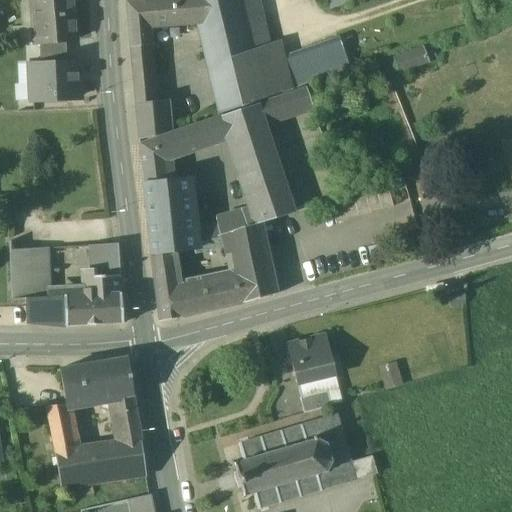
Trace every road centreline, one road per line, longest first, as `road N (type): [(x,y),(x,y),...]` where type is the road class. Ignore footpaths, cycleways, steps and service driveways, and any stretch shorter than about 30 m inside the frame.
road 1 (secondary): [(511,245),(144,342)]
road 2 (secondary): [(144,342),(111,0)]
road 3 (secondary): [(173,511),(144,342)]
road 4 (secondary): [(144,342),(0,347)]
